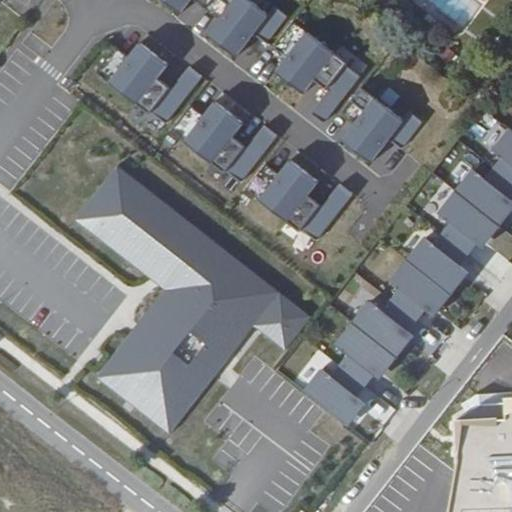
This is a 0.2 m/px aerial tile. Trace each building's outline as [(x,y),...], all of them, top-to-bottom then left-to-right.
[(269,13),(252,0),(166,0),(180,11),(188,0),(197,0),(218,16),(206,32),(235,55),(253,32),(269,13)] [(275,5),(269,13),(253,32),(265,41),(287,14),(275,5)] [(294,19),(273,44),(286,55),(307,30),(294,19)] [(335,53),(307,30),(286,55),(275,69),(303,92),(313,79),(335,53)] [(127,57),(107,82),(135,104),(156,77),(166,64),(138,42),(127,57)] [(93,72),(107,82),(127,57),(113,46),(93,72)] [(349,64),(335,53),(313,79),(327,90),(347,66),(349,64)] [(200,76),(187,66),(170,88),(151,114),(163,123),(200,76)] [(359,75),(347,66),(327,90),(310,112),(322,122),(359,75)] [(156,77),(135,104),(149,115),(151,114),(170,88),(156,77)] [(339,113),(352,123),(373,96),(360,86),(339,113)] [(352,123),(340,139),(369,161),(387,138),(402,118),(373,96),(352,123)] [(211,163),(231,136),(242,122),(213,101),(202,115),(182,141),(211,163)] [(182,141),(202,115),(188,105),(169,130),(182,141)] [(403,119),(402,118),(387,138),(399,148),(420,120),(409,111),(403,119)] [(238,182),(275,134),(262,125),(245,147),(226,172),(238,182)] [(511,131),(510,130),(492,152),(501,159),(492,170),(511,185),(511,131)] [(231,136),(211,163),(225,173),(226,172),(245,147),(231,136)] [(257,200),(286,222),(307,195),(317,181),(289,159),(277,174),(257,200)] [(244,189),(257,200),(277,174),(264,163),(244,189)] [(309,316),(120,168),(78,222),(165,289),(97,376),(168,432),(253,323),(284,347),(309,316)] [(511,197),(511,185),(492,170),(484,181),(472,171),(455,193),(493,224),(511,202),(510,201),(511,197)] [(350,193),(338,183),(321,206),(301,231),(314,240),(350,193)] [(493,224),(455,193),(437,215),(449,225),(441,235),(468,256),(493,224)] [(307,195),(286,222),(300,232),(301,231),(321,206),(307,195)] [(468,256),(441,235),(432,246),(424,239),(407,261),(445,292),(463,270),(459,267),(468,256)] [(399,290),(390,301),(415,321),(424,310),(428,313),(445,292),(407,261),(389,283),(399,290)] [(407,332),(415,321),(390,301),(381,312),(369,302),(352,324),(391,355),(408,333),(407,332)] [(346,356),(338,367),(363,387),(372,375),(374,377),(391,355),(352,324),(334,346),(346,356)] [(355,397),(363,387),(338,367),(329,377),(321,371),(303,392),(342,423),(359,401),(355,397)] [(453,467),(446,511),(511,511),(511,395),(467,400),(451,421),(453,467)]
